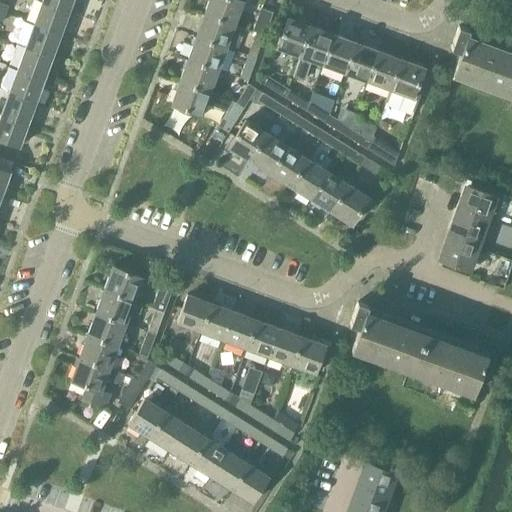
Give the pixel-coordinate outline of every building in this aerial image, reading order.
[(43,0),(43,3),(70,13),(74,0),(43,0)] [(237,0),(210,0),(206,14),(236,25),(245,3),(237,0)] [(0,12),(7,15),(10,7),(0,3),(0,12)] [(43,3),(35,26),(62,35),(70,13),(43,3)] [(262,9),(254,31),(266,36),(274,14),(262,9)] [(197,37),(228,48),(235,50),(243,28),(236,25),(206,14),(197,37)] [(301,57),(312,27),(289,19),(278,49),(301,57)] [(35,26),(26,48),(53,58),(62,35),(35,26)] [(511,95),(511,50),(469,35),(471,30),(460,26),(452,48),(461,52),(454,74),(511,95)] [(324,65),(335,36),(312,27),(301,57),(294,77),(306,81),(312,61),(324,65)] [(266,36),(254,31),(253,32),(257,34),(249,56),(258,59),(266,36)] [(335,36),(324,65),(346,74),(357,44),(335,36)] [(189,59),(219,71),(228,48),(197,37),(189,59)] [(357,44),(346,74),(369,82),(380,52),(357,44)] [(26,48),(18,71),(45,81),(53,58),(26,48)] [(392,90),(403,60),(380,52),(369,82),(392,90)] [(249,82),(258,59),(249,56),(241,79),(249,82)] [(211,93),(219,71),(189,59),(181,82),(211,93)] [(425,69),(403,60),(392,90),(387,103),(415,113),(424,89),(419,87),(425,69)] [(10,93),(37,103),(45,81),(18,71),(10,93)] [(289,90),(267,76),(262,84),(284,97),(289,90)] [(245,109),(237,104),(234,102),(211,93),(181,82),(172,105),(202,116),(207,105),(228,112),(219,126),(230,133),(245,109)] [(249,85),(237,104),(245,109),(257,90),(249,85)] [(289,90),(284,97),(304,110),(310,102),(289,90)] [(1,116),(28,126),(37,103),(10,93),(1,116)] [(280,115),(285,107),(264,94),(259,102),(280,115)] [(310,102),(304,110),(325,123),(330,115),(310,102)] [(285,107),(280,115),(300,128),(305,120),(285,107)] [(330,115),(325,123),(346,137),(352,129),(330,115)] [(0,141),(20,149),(28,126),(1,116),(0,119),(0,141)] [(305,120),(300,128),(321,140),(325,133),(305,120)] [(250,161),(267,134),(247,121),(230,149),(250,161)] [(352,129),(346,137),(368,150),(373,142),(352,129)] [(325,133),(321,140),(341,153),(346,146),(325,133)] [(267,134),(250,161),(271,174),(288,147),(267,134)] [(368,150),(394,167),(400,154),(374,138),(372,142),(368,150)] [(346,146),(341,153),(362,166),(366,158),(346,146)] [(291,187),(308,160),(288,147),(271,174),(291,187)] [(366,158),(362,166),(377,176),(382,168),(366,158)] [(312,200),(328,173),(308,160),(291,187),(312,200)] [(0,202),(11,173),(0,168),(0,194),(2,195),(0,202)] [(332,212),(349,186),(328,173),(312,200),(332,212)] [(349,186),(332,212),(353,225),(369,199),(349,186)] [(461,213),(485,221),(494,197),(470,188),(461,213)] [(485,221),(461,213),(452,237),(476,246),(485,221)] [(468,271),(476,246),(452,237),(444,262),(468,271)] [(114,267),(105,290),(135,301),(144,278),(114,267)] [(153,308),(157,309),(165,312),(174,289),(162,285),(153,308)] [(97,314),(127,325),(132,310),(142,314),(145,305),(135,301),(105,290),(97,314)] [(203,333),(213,304),(189,295),(178,324),(203,333)] [(474,396),(489,356),(368,311),(369,307),(359,303),(351,325),(361,329),(353,351),(474,396)] [(225,341),(236,312),(213,304),(203,333),(225,341)] [(165,312),(157,309),(148,333),(156,336),(165,312)] [(248,349),(258,321),(236,312),(225,341),(248,349)] [(118,347),(127,325),(97,314),(89,336),(118,347)] [(270,357),(281,329),(258,321),(248,349),(270,357)] [(293,366),(303,337),(281,329),(270,357),(293,366)] [(148,358),(156,336),(148,333),(140,355),(148,358)] [(118,347),(89,336),(80,358),(110,369),(118,347)] [(303,337),(293,366),(291,371),(300,374),(302,369),(317,374),(327,346),(303,337)] [(186,376),(190,367),(167,353),(162,361),(186,376)] [(110,369),(80,358),(72,381),(88,387),(83,398),(106,407),(110,395),(102,392),(106,380),(122,385),(126,375),(110,369)] [(149,361),(137,380),(145,385),(149,379),(156,367),(157,365),(149,361)] [(156,367),(149,379),(155,383),(158,379),(162,371),(156,367)] [(190,367),(186,376),(207,389),(211,380),(190,367)] [(180,393),(185,384),(163,370),(162,371),(158,379),(180,393)] [(145,385),(137,380),(134,378),(119,402),(130,409),(145,385)] [(211,380),(207,389),(228,402),(231,393),(211,380)] [(185,384),(180,393),(200,405),(205,397),(185,384)] [(231,393),(228,402),(249,415),(252,406),(231,393)] [(205,397),(200,405),(220,418),(226,410),(205,397)] [(151,438),(167,413),(145,399),(129,425),(151,438)] [(252,406),(249,415),(270,428),(273,420),(252,406)] [(226,410),(220,418),(241,431),(246,423),(226,410)] [(171,451),(187,426),(167,413),(151,438),(171,451)] [(273,420),(270,428),(291,441),(295,434),(273,420)] [(246,423),(241,431),(261,444),(266,436),(246,423)] [(187,426),(171,451),(191,464),(208,438),(187,426)] [(266,436),(261,444),(283,458),(288,449),(266,436)] [(208,438),(191,464),(212,477),(228,451),(208,438)] [(228,451),(212,477),(232,490),(248,464),(228,451)] [(248,464),(232,490),(254,503),(270,478),(248,464)] [(353,511),(355,511),(380,511),(394,474),(370,465),(353,511)]
